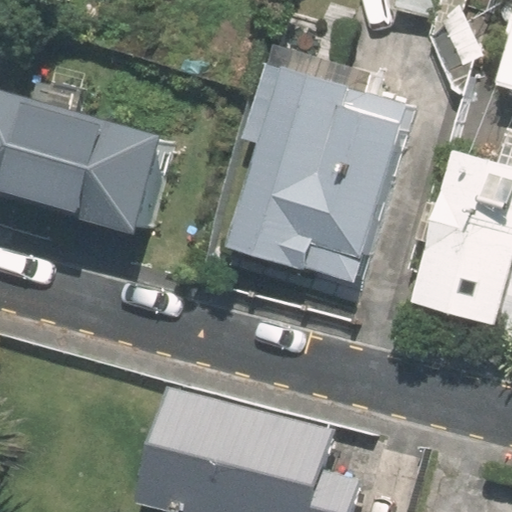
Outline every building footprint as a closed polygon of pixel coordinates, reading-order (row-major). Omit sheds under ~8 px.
[(484,0),(407,0),(406,6),(439,15),(464,77),(504,61),(483,9),(484,0)] [(256,248),(379,284),(433,102),(293,61),(269,140),(287,145),(256,248)] [(17,77),(0,133),(0,184),(168,233),(198,131),(17,77)] [(511,157),(479,148),(433,300),(511,323),(511,157)] [(167,386),(136,504),(168,511),(351,511),(360,479),(324,470),(335,430),(167,386)]
